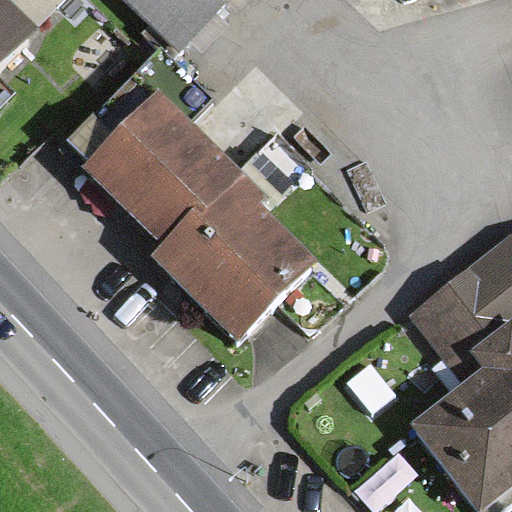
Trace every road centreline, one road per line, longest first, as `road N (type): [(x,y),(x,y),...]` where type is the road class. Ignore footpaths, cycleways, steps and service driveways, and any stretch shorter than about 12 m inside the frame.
road 1 (unknown): [(190,438),(352,324),(405,275),(441,206),(461,96),(475,67),(511,37)]
road 2 (primary): [(191,511),(0,302)]
